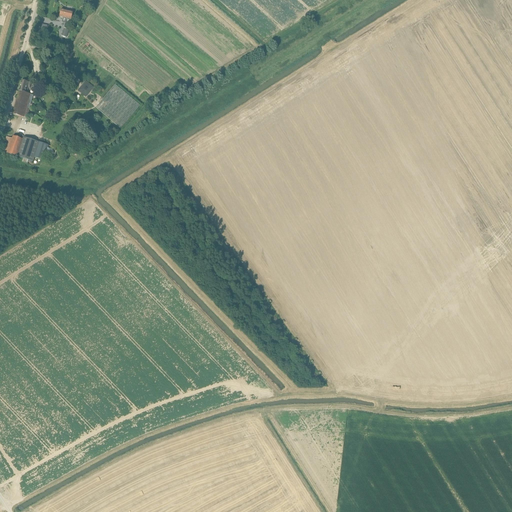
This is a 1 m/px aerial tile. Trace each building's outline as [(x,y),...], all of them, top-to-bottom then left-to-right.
[(71,19),(73,12),(61,9),(60,16),(71,19)] [(12,115),(23,117),(27,118),(28,113),(29,109),(31,101),(35,102),(37,96),(33,95),(27,93),(28,88),(29,88),(31,83),(29,83),(30,82),(22,80),(20,86),(19,87),(19,89),(19,90),(12,115)] [(83,84),(77,91),(85,98),(91,91),(94,88),(86,81),(83,84)] [(121,128),(127,121),(140,106),(115,85),(96,108),(121,128)] [(4,153),(22,159),(28,141),(29,139),(23,137),(22,139),(15,137),(12,136),(12,138),(9,138),(4,153)] [(28,141),(22,159),(33,162),(34,158),(36,159),(44,161),(46,154),(55,157),(56,151),(50,149),(50,146),(40,143),(29,139),(28,141)]
